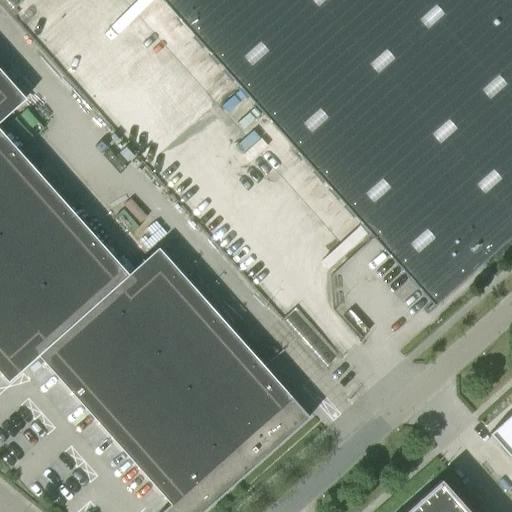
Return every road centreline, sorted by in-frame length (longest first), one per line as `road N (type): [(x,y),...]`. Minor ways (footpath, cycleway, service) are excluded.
road 1 (unknown): [(408,403),(320,295),(37,0)]
road 2 (unknown): [(360,446),(0,55)]
road 3 (unclassified): [(511,311),(286,511)]
